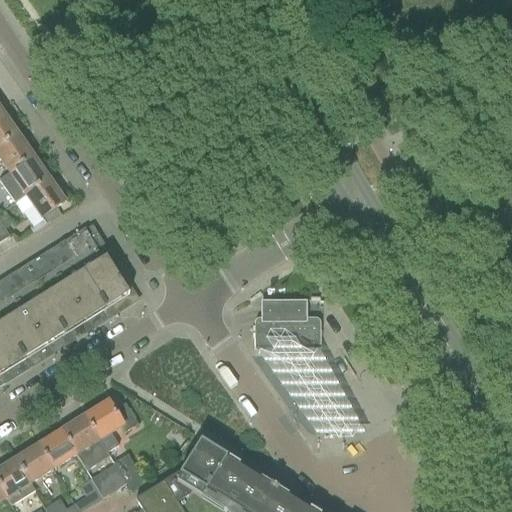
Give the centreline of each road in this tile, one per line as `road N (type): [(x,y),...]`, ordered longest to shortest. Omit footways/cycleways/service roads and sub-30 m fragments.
road 1 (unclassified): [(188,302),(0,33)]
road 2 (tertiary): [(494,445),(352,201)]
road 3 (unclassified): [(363,511),(321,483),(188,302)]
road 4 (tertiary): [(352,201),(235,0)]
road 5 (residential): [(0,418),(188,302)]
road 6 (residential): [(188,302),(352,201)]
